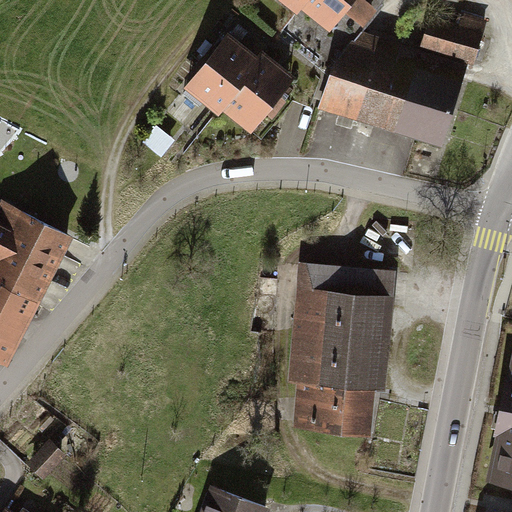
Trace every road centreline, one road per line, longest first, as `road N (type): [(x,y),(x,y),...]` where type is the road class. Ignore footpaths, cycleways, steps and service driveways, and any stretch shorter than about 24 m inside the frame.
road 1 (residential): [(0,392),(148,215),(204,179),(311,170),(498,212)]
road 2 (track): [(368,181),(348,226),(293,254),(279,413),(318,475),(437,503)]
road 3 (secondary): [(498,212),(436,511)]
